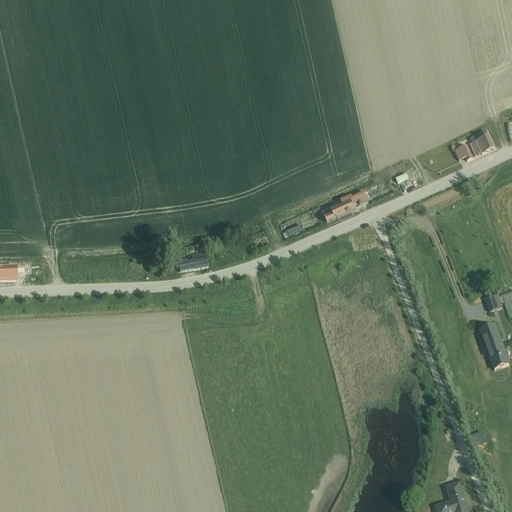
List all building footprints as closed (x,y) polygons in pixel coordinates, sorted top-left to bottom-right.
[(473,145),(470,146),(476,159),(482,156),(482,157),(495,151),(487,133),(471,141),(473,145)] [(467,148),(455,153),(460,163),(466,160),(467,164),(473,161),(467,148)] [(342,205),(322,214),(327,225),(355,212),(353,207),(358,204),(360,207),(369,202),(365,194),(352,199),(351,197),(340,201),(342,205)] [(310,215),(292,222),(295,228),(312,221),(310,215)] [(178,268),(180,275),(208,270),(205,255),(191,258),(192,263),(188,264),(187,262),(178,264),(178,268)] [(170,269),(171,276),(180,275),(178,268),(170,269)] [(0,284),(16,283),(15,272),(9,272),(9,274),(0,274),(0,284)] [(496,325),(479,331),(494,372),(510,366),(496,325)] [(482,432),(474,435),(478,448),(487,444),(482,432)] [(451,504),(436,508),(436,511),(468,511),(460,484),(446,489),(451,504)]
